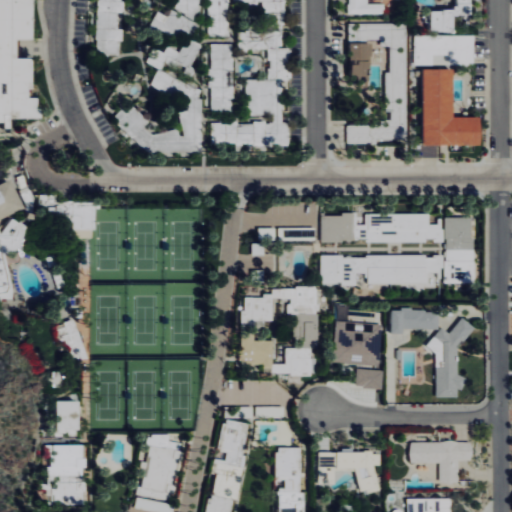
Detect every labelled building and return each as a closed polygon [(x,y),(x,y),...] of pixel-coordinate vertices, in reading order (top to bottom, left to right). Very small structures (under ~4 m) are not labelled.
[(0,0),(0,120),(5,121),(4,127),(11,128),(12,116),(37,119),(40,98),(29,97),(33,58),(15,57),(17,38),(26,39),(30,0),(0,0)] [(119,54),(119,40),(122,40),(122,0),(97,0),(97,54),(119,54)] [(197,15),(199,0),(173,0),(172,11),(197,15)] [(228,0),(207,0),(207,35),(228,35),(228,0)] [(284,11),(283,0),(233,0),(233,1),(262,2),(262,11),(284,11)] [(348,0),(349,13),(383,13),(383,3),(367,3),(366,0),(348,0)] [(469,0),(455,0),(456,10),(429,10),(429,31),(453,31),(452,14),(470,14),(469,0)] [(150,28),(183,40),(179,50),(166,45),(164,52),(156,49),(154,56),(189,69),(199,44),(191,41),(198,21),(170,10),(168,15),(156,11),(150,28)] [(286,146),(286,79),(289,79),(289,47),(282,47),(282,14),(238,14),(237,48),(267,48),(267,79),(245,79),(245,114),(272,114),(272,122),(210,122),(210,146),(286,146)] [(406,141),(404,23),(348,24),(349,61),(350,61),(350,83),(370,82),(369,39),(380,39),(380,45),(390,45),(390,71),(385,71),(386,111),(390,111),(390,119),(380,119),(380,124),(347,124),(347,142),(406,141)] [(474,35),(414,36),(414,64),(433,64),(432,54),(448,54),(448,64),(474,64),(474,35)] [(231,43),(210,43),(210,111),(232,110),(231,43)] [(480,116),(453,117),(453,68),(421,69),(422,145),(480,144),(480,116)] [(147,152),(202,151),(201,99),(198,96),(198,86),(156,70),(151,83),(159,91),(178,99),(179,134),(176,131),(158,131),(123,107),(116,114),(117,123),(147,152)] [(0,294),(1,296),(14,293),(5,251),(25,247),(21,224),(18,219),(1,228),(0,225),(0,219),(25,206),(11,181),(0,183),(0,294)] [(321,241),(442,240),(441,223),(429,224),(428,213),(365,213),(365,224),(355,224),(355,214),(321,214),(321,241)] [(320,256),(321,284),(356,283),(356,272),(368,272),(368,283),(407,283),(407,289),(428,289),(428,272),(443,272),(444,282),(474,282),(473,216),(444,217),(445,254),(320,256)] [(244,296),(244,309),(240,309),(240,363),(265,362),(265,374),(314,373),(314,345),(317,345),(316,286),(271,287),(271,295),(244,296)] [(391,309),(391,333),(404,333),(404,328),(439,329),(439,309),(391,309)] [(333,362),(380,364),(381,323),(334,321),(333,362)] [(436,396),(458,396),(458,388),(465,388),(465,376),(458,376),(458,342),(470,342),(470,322),(456,322),(456,329),(433,329),(433,349),(436,349),(436,396)] [(67,335),(73,361),(87,357),(81,332),(67,335)] [(382,388),(383,369),(356,368),(356,387),(382,388)] [(78,400),(57,400),(56,431),(77,431),(78,400)] [(248,423),(224,419),(218,448),(227,450),(225,460),(214,458),(211,472),(214,473),(206,511),(231,511),(243,454),(242,454),(248,423)] [(440,482),(459,482),(459,459),(472,460),(472,442),(410,440),(410,462),(440,462),(440,482)] [(85,503),(86,480),(80,480),(80,468),(86,468),(86,457),(83,457),(83,444),(53,444),(53,503),(85,503)] [(142,488),(164,492),(166,480),(174,481),(177,458),(172,457),(173,449),(149,445),(142,488)] [(302,511),(302,446),(274,446),(274,478),(284,478),(284,487),(278,487),(277,511),(302,511)] [(357,468),(358,491),(377,491),(376,464),(380,464),(379,451),(318,452),(318,484),(335,484),(335,469),(357,468)] [(135,507),(145,508),(146,498),(136,497),(135,507)] [(445,511),(446,511),(451,497),(408,498),(408,511),(445,511)]
